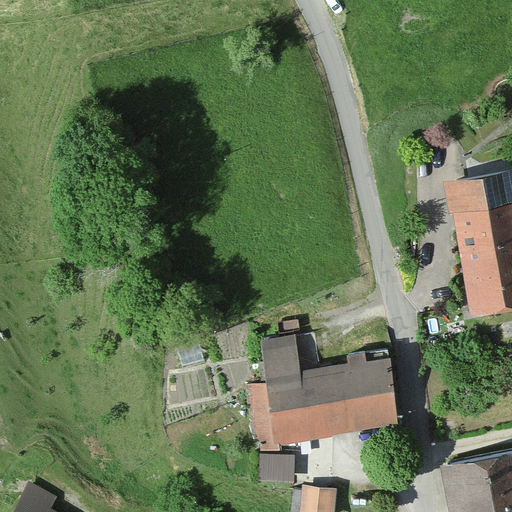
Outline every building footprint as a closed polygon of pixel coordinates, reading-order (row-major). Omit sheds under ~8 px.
[(511,167),(470,174),(443,179),(448,213),(453,212),(468,300),(471,319),(511,312),(511,167)] [(296,335),(255,342),(272,445),(398,425),(386,354),(302,368),(296,335)] [(257,446),(257,473),(291,474),(292,447),(257,446)] [(511,511),(511,449),(441,462),(450,511),(511,511)] [(330,511),(333,486),(304,482),(301,511),(309,511),(330,511)] [(56,511),(21,491),(8,511),(56,511)]
